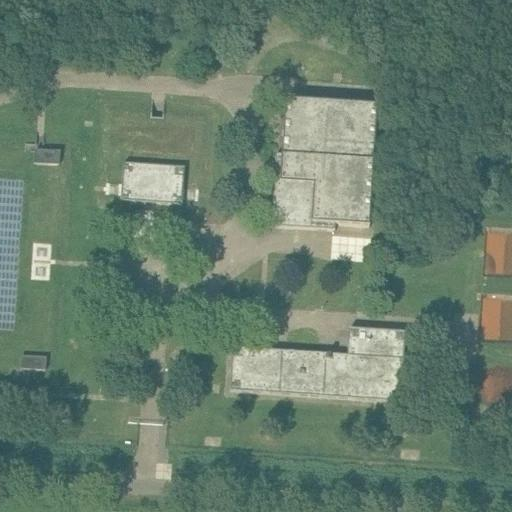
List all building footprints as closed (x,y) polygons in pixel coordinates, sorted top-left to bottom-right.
[(377,107),(304,103),(284,101),(281,156),(275,155),(270,228),(334,232),(335,226),(369,228),(377,107)] [(59,153),(34,151),(33,165),(58,166),(59,153)] [(120,202),(158,205),(181,207),(184,169),(123,164),(120,202)] [(455,312),(453,374),(475,375),(478,313),(455,312)] [(400,404),(403,350),(404,334),(348,330),(346,357),(232,349),(229,393),(400,404)] [(44,372),(45,359),(20,357),(19,370),(44,372)]
